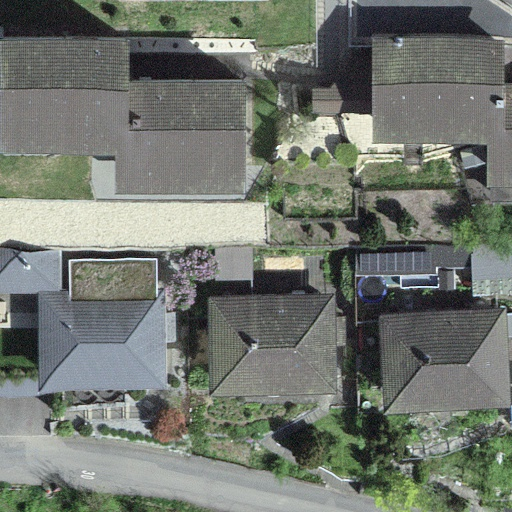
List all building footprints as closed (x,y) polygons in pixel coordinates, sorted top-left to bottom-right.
[(238,81),(121,81),(121,40),(0,40),(0,128),(116,128),(116,169),(238,169),(238,81)] [(489,168),(511,168),(511,85),(496,86),(496,61),(495,41),(373,42),(373,124),(489,124),(489,168)] [(26,276),(50,276),(50,256),(25,256),(26,276)] [(38,394),(167,389),(162,289),(43,297),(38,394)] [(209,397),(338,394),(333,294),(208,297),(209,397)] [(384,415),(511,408),(507,308),(379,317),(384,415)]
